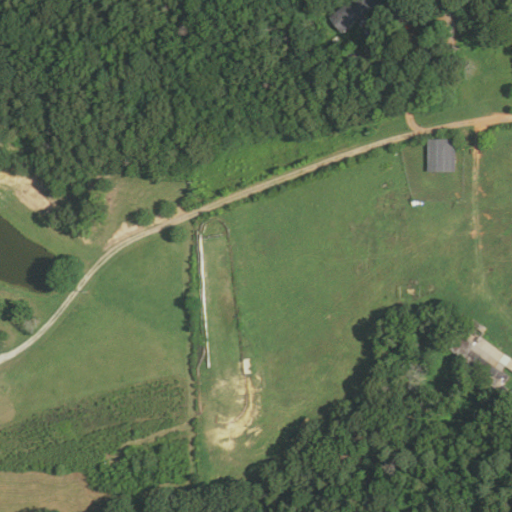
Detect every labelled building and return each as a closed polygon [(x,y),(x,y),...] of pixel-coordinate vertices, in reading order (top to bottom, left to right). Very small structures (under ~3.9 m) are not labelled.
[(350,0),(380,0),(381,1),(343,33),(330,17),(350,0)] [(456,139),(456,172),(429,172),(429,139),(456,139)] [(511,357),(511,369),(507,366),(503,371),(510,377),(504,385),(479,367),(472,376),(459,367),(465,358),(451,349),(473,318),(488,328),(482,336),(511,357)] [(249,357),(252,372),(244,373),(242,358),(249,357)] [(504,387),(508,393),(502,397),(498,391),(504,387)]
